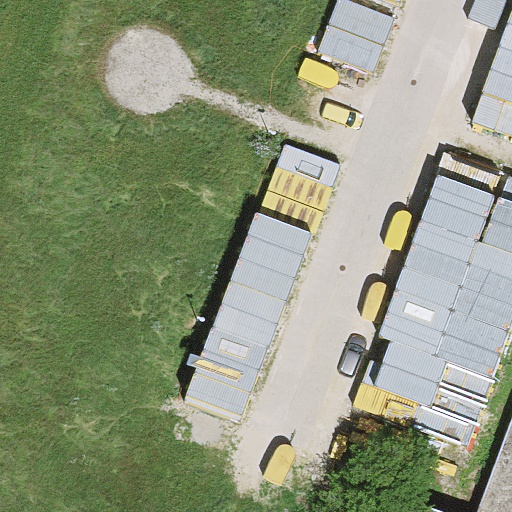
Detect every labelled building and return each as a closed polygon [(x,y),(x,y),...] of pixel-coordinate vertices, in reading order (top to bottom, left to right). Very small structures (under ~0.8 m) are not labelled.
[(380,65),(396,7),(370,0),(331,0),(319,49),(380,65)] [(511,129),(511,6),(475,117),(511,129)] [(323,225),(349,158),(293,137),(268,204),(323,225)] [(511,185),(442,159),(357,384),(470,426),(511,314),(511,185)] [(246,225),(194,397),(252,414),(304,242),(246,225)] [(511,511),(511,432),(482,511),(511,511)] [(454,511),(416,498),(411,511),(454,511)]
